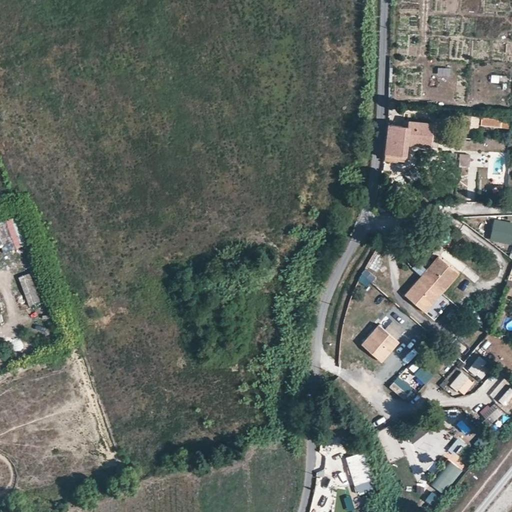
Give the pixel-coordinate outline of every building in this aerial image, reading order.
[(479,117),(462,115),(462,126),(478,127),(479,117)] [(509,119),(482,117),(480,124),(508,127),(509,119)] [(389,124),(384,160),(405,163),(407,143),(431,146),(433,123),(409,121),(409,126),(389,124)] [(469,168),(470,154),(459,154),(459,167),(469,168)] [(27,246),(17,216),(0,222),(0,241),(4,253),(27,246)] [(511,242),(511,237),(511,226),(495,222),(491,236),(511,242)] [(459,275),(439,257),(422,277),(442,294),(459,275)] [(368,270),(362,274),(369,284),(375,279),(368,270)] [(442,294),(422,277),(405,296),(425,313),(442,294)] [(393,321),(385,330),(397,341),(405,332),(393,321)] [(379,325),(362,345),(381,362),(399,343),(397,341),(385,330),(379,325)] [(478,357),(469,371),(482,380),(491,366),(478,357)] [(420,368),(414,377),(426,386),(432,377),(420,368)] [(475,386),(480,381),(467,368),(462,372),(475,386)] [(398,377),(389,387),(403,400),(413,390),(398,377)] [(499,400),(511,410),(511,408),(511,390),(510,388),(499,400)] [(492,401),(480,413),(494,427),(506,415),(492,401)] [(442,427),(411,442),(421,463),(448,449),(450,454),(464,447),(460,439),(454,442),(445,424),(461,416),(456,408),(437,417),(442,427)] [(330,417),(331,425),(340,424),(339,416),(330,417)] [(340,424),(331,425),(327,426),(328,433),(347,431),(346,423),(340,424)] [(376,433),(389,463),(404,456),(391,426),(376,433)] [(366,452),(348,457),(356,485),(375,480),(366,452)] [(429,468),(435,463),(427,455),(421,460),(429,468)] [(445,495),(461,469),(448,461),(432,487),(445,495)] [(314,473),(311,511),(329,511),(331,474),(314,473)] [(375,480),(356,485),(359,494),(377,488),(375,480)] [(432,506),(439,498),(432,492),(426,500),(432,506)]
